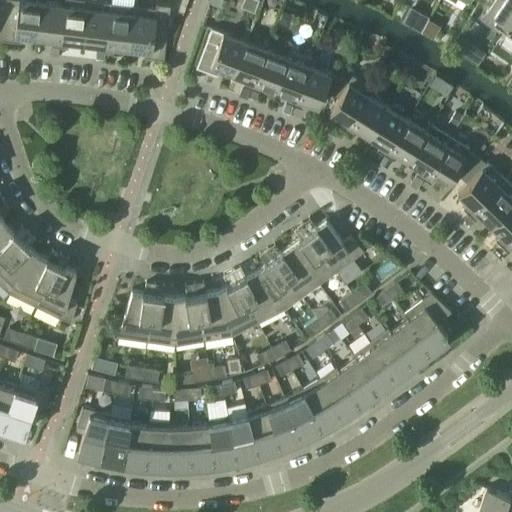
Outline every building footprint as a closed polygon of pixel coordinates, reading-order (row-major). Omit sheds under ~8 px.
[(38,35),(42,1),(35,0),(2,0),(2,38),(20,40),(20,32),(38,35)] [(42,1),(38,35),(52,37),(50,44),(49,54),(57,55),(58,45),(59,45),(64,0),(63,0),(63,3),(42,1)] [(82,40),(87,0),(64,0),(59,45),(67,46),(67,39),(82,40)] [(102,0),(87,0),(82,40),(97,42),(96,50),(95,57),(103,58),(104,51),(110,1),(102,0)] [(503,26),(511,12),(511,0),(491,0),(483,12),(503,26)] [(128,46),(133,3),(110,1),(104,51),(113,52),(113,44),(128,46)] [(163,58),(169,3),(155,2),(155,6),(133,3),(128,46),(144,48),(143,55),(163,58)] [(435,5),(429,16),(440,22),(446,11),(435,5)] [(511,12),(503,26),(508,29),(504,34),(511,39),(511,12)] [(232,71),(244,39),(224,31),(211,25),(196,64),(195,64),(195,65),(216,73),(219,66),(232,71)] [(244,39),(232,71),(245,76),(242,83),(238,94),(247,97),(251,86),(266,47),(244,39)] [(274,88),(290,48),(289,47),(286,55),(266,47),(251,86),(259,89),(261,83),(274,88)] [(290,48),(274,88),(288,93),(285,100),(282,107),(290,111),(293,103),(311,56),(290,48)] [(318,104),(330,72),(309,64),(312,56),(311,56),(293,103),(301,106),(304,99),(318,104)] [(345,128),(373,86),(352,73),(329,109),(342,117),(338,123),(345,128)] [(409,74),(405,80),(409,83),(413,82),(416,78),(409,74)] [(368,134),(387,105),(369,93),(373,86),(345,128),(353,133),(357,127),(368,134)] [(384,152),(406,117),(387,105),(368,134),(380,142),(377,148),(384,152)] [(407,158),(430,122),(429,122),(425,128),(406,117),(384,152),(391,157),(395,151),(407,158)] [(423,177),(449,134),(430,122),(407,158),(419,166),(415,172),(423,177)] [(446,183),(469,147),(449,134),(423,177),(430,181),(434,175),(446,183)] [(469,212),(504,176),(487,159),(452,196),(469,212)] [(490,223),(511,200),(511,182),(504,176),(469,212),(475,218),(480,213),(490,223)] [(501,244),(511,232),(511,200),(490,223),(500,233),(495,238),(501,244)] [(315,224),(307,230),(336,269),(364,249),(372,242),(359,233),(354,239),(349,234),(342,240),(325,217),(315,224)] [(0,257),(20,236),(5,222),(0,225),(0,257)] [(336,269),(307,230),(290,242),(318,282),(336,269)] [(511,232),(501,244),(508,250),(511,245),(511,232)] [(0,283),(8,291),(36,251),(20,236),(0,257),(0,283)] [(318,282),(290,242),(272,255),(301,294),(318,282)] [(34,304),(55,261),(36,251),(8,291),(34,304)] [(301,294),(272,255),(255,268),(283,307),(301,294)] [(67,297),(75,270),(55,261),(34,304),(61,316),(71,319),(76,300),(67,297)] [(283,307),(255,268),(236,278),(257,320),(283,307)] [(257,320),(236,278),(216,287),(232,333),(257,320)] [(403,289),(395,280),(385,287),(392,297),(403,289)] [(369,292),(362,283),(351,291),(358,300),(369,292)] [(232,333),(216,287),(195,291),(203,338),(232,333)] [(392,297),(385,287),(374,295),(381,305),(392,297)] [(146,339),(153,291),(131,288),(122,315),(113,313),(107,332),(117,335),(146,339)] [(437,320),(451,309),(431,290),(402,311),(429,347),(430,346),(445,335),(446,333),(445,332),(446,332),(437,320)] [(174,343),(174,295),(153,291),(146,339),(174,343)] [(203,338),(195,291),(174,295),(174,343),(203,338)] [(358,300),(351,291),(340,298),(347,308),(358,300)] [(368,315),(361,305),(350,313),(357,322),(368,315)] [(334,318),(327,308),(316,316),(323,326),(334,318)] [(429,347),(402,311),(406,317),(390,329),(387,325),(387,326),(411,360),(413,359),(428,348),(428,347),(429,347)] [(357,322),(350,313),(339,321),(346,330),(357,322)] [(323,326),(316,316),(306,324),(313,334),(323,326)] [(18,342),(22,331),(9,326),(5,338),(18,342)] [(411,360),(387,326),(369,339),(394,372),(395,372),(411,361),(410,360),(411,360)] [(31,346),(34,335),(22,331),(18,342),(31,346)] [(322,348),(315,338),(305,346),(312,356),(322,348)] [(287,349),(282,339),(270,345),(276,356),(287,349)] [(394,372),(369,339),(352,351),(377,385),(378,384),(378,385),(393,373),(394,372)] [(15,359),(18,348),(5,343),(2,355),(15,359)] [(276,356),(270,345),(258,351),(264,362),(276,356)] [(35,366),(39,354),(26,350),(22,361),(35,366)] [(303,361),(297,350),(285,356),(291,367),(303,361)] [(377,385),(352,351),(351,352),(354,356),(338,368),(335,364),(359,398),(361,397),(361,398),(376,386),(377,385)] [(291,367),(285,356),(273,362),(279,373),(291,367)] [(140,378),(142,366),(129,364),(127,376),(140,378)] [(223,375),(221,364),(208,366),(210,378),(223,375)] [(359,398),(335,364),(318,376),(341,411),(342,410),(343,410),(358,400),(358,399),(359,398)] [(153,380),(155,368),(142,366),(140,378),(153,380)] [(210,378),(208,366),(194,368),(196,380),(210,378)] [(271,378),(267,367),(254,371),(258,382),(271,378)] [(258,382),(254,371),(241,376),(245,387),(258,382)] [(115,391),(117,379),(104,376),(101,388),(115,391)] [(341,411),(318,376),(301,386),(321,423),(323,422),(339,413),(339,412),(341,411)] [(2,422),(15,382),(0,377),(0,421),(1,422),(1,421),(2,422)] [(236,390),(234,378),(221,381),(223,393),(236,390)] [(128,393),(130,382),(117,379),(115,391),(128,393)] [(223,393),(221,381),(208,384),(210,395),(223,393)] [(39,411),(45,392),(15,382),(2,422),(4,422),(3,423),(21,429),(22,428),(23,429),(24,427),(31,408),(39,411)] [(150,396),(151,384),(138,383),(137,395),(150,396)] [(163,398),(164,386),(151,384),(150,396),(163,398)] [(186,397),(185,385),(172,386),(173,398),(186,397)] [(199,397),(199,385),(185,385),(186,397),(199,397)] [(321,423),(301,386),(283,394),(301,433),(303,432),(319,424),(321,423)] [(301,433),(283,394),(265,402),(280,442),(282,441),(299,434),(301,433)] [(280,442),(265,402),(246,408),(258,449),(260,448),(278,443),(278,442),(280,442)] [(100,453),(110,412),(81,404),(76,423),(84,426),(78,445),(79,445),(78,447),(80,448),(98,453),(98,452),(100,453)] [(258,449),(246,408),(247,413),(229,417),(228,413),(227,413),(236,454),(238,454),(256,450),(256,449),(258,449)] [(123,457),(129,415),(110,412),(100,453),(102,453),(102,454),(121,457),(123,457)] [(236,454),(227,413),(208,416),(214,458),(216,458),(234,455),(236,454)] [(145,460),(149,418),(148,418),(148,422),(129,420),(130,416),(129,415),(123,457),(125,458),(143,460),(144,460),(145,460)] [(214,458),(208,416),(207,416),(208,421),(188,423),(191,460),(193,460),(212,459),(212,458),(214,458)] [(168,461),(168,419),(149,418),(145,460),(147,460),(166,461),(168,461)] [(191,460),(188,423),(169,423),(169,419),(168,419),(168,461),(170,461),(189,461),(189,460),(191,460)] [(511,511),(511,494),(485,486),(478,509),(486,511),(511,511)]
